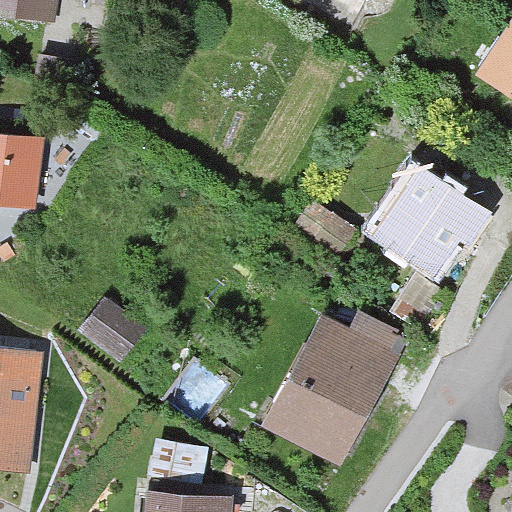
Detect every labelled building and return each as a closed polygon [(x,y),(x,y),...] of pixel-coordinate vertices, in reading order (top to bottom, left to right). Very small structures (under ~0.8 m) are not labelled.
[(59,0),(0,0),(0,7),(17,10),(15,24),(55,29),(59,0)] [(511,30),(482,79),(511,97),(511,30)] [(39,143),(0,139),(0,204),(32,208),(39,143)] [(488,218),(418,170),(377,230),(435,270),(457,238),(468,246),(488,218)] [(144,329),(101,303),(79,339),(123,365),(144,329)] [(350,333),(323,319),(263,433),(340,474),(399,363),(386,356),(397,336),(359,316),(350,333)] [(0,467),(31,470),(41,352),(0,348),(0,467)] [(155,477),(199,481),(201,451),(158,447),(155,477)] [(230,511),(231,502),(149,497),(148,511),(230,511)]
